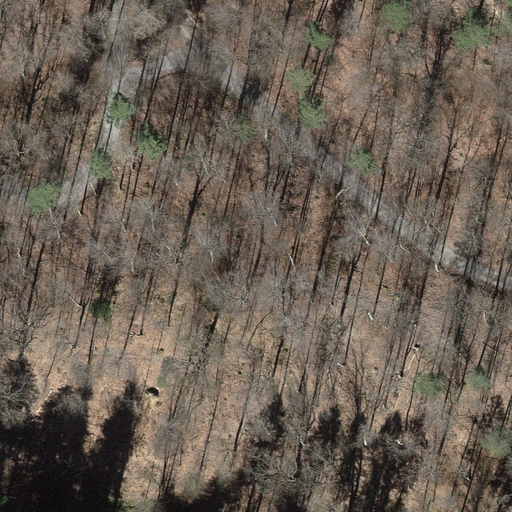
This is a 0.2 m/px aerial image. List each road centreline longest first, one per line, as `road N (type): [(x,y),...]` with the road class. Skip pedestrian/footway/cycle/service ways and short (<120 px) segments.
road 1 (track): [(511,279),(443,252),(298,136),(201,54),(175,0)]
road 2 (track): [(117,0),(105,160),(77,191),(26,200),(0,190)]
